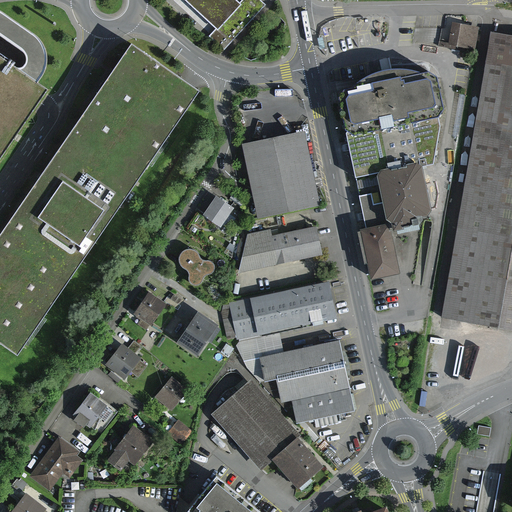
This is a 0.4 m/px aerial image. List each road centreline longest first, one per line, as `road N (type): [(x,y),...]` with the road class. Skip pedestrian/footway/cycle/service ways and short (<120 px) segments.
road 1 (tertiary): [(396,430),(310,69)]
road 2 (residential): [(228,72),(227,164),(153,271)]
road 3 (residential): [(511,15),(299,12)]
road 4 (residential): [(87,372),(0,505)]
road 5 (residential): [(153,271),(87,372)]
